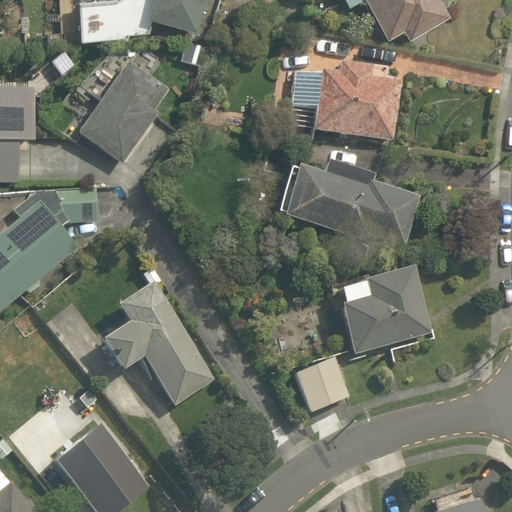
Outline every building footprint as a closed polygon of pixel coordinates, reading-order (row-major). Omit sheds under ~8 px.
[(106,0),(79,5),(81,41),(151,36),(151,22),(198,34),(206,0),(106,0)] [(342,0),(348,10),(362,3),(383,43),(401,33),(407,43),(458,16),(450,0),(342,0)] [(374,60),(367,60),(367,70),(339,68),(339,71),(291,67),(288,111),(311,112),(309,137),(396,143),(402,62),(374,60)] [(122,168),(170,95),(125,66),(77,139),(122,168)] [(373,185),(375,170),(327,163),(325,178),(284,173),(276,227),(410,246),(418,192),(373,185)] [(40,201),(15,221),(18,225),(0,239),(0,313),(79,249),(40,201)] [(418,270),(334,292),(352,361),(436,339),(418,270)] [(143,368),(172,411),(222,376),(158,284),(117,312),(126,326),(101,343),(126,380),(143,368)] [(332,358),(291,374),(308,420),(350,404),(332,358)] [(104,426),(52,465),(86,511),(131,511),(155,495),(104,426)] [(32,511),(12,485),(0,494),(0,511),(32,511)]
